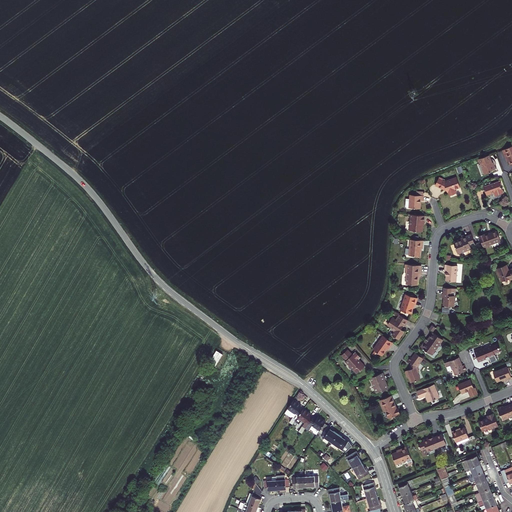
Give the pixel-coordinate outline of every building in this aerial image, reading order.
[(511,145),(503,150),(505,154),(506,154),(508,159),(510,165),(511,164),(511,145)] [(489,155),(478,159),(480,163),(481,163),(485,174),(492,171),(491,170),(495,169),(494,166),(493,162),(491,163),(489,155)] [(448,192),(450,195),(452,195),(456,193),(455,189),(460,187),(456,177),(445,181),(443,180),(443,179),(439,178),(436,185),(439,187),(443,189),(443,188),(447,189),(447,192),(448,192)] [(499,182),(484,187),(487,194),(494,192),(495,195),(499,194),(503,193),(499,182)] [(423,196),(416,195),(410,195),(409,207),(420,208),(421,204),(421,200),(423,200),(423,196)] [(425,215),(411,214),(410,230),(423,231),(423,225),(423,222),(424,222),(424,218),(425,215)] [(482,235),(479,235),(483,247),(500,240),(497,231),(485,235),(484,234),(482,235)] [(461,239),(459,240),(454,242),(458,253),(471,248),(470,245),(475,244),(471,234),(466,236),(461,238),(461,239)] [(423,240),(410,239),(409,255),(420,256),(420,252),(421,248),(423,248),(423,240)] [(421,265),(406,264),(405,270),(407,270),(406,275),(407,275),(407,284),(418,284),(418,276),(421,276),(421,271),(421,265)] [(445,268),(445,271),(447,271),(446,280),(456,281),(457,265),(445,264),(445,268)] [(506,264),(496,268),(499,276),(499,275),(502,282),(509,280),(510,281),(511,279),(511,268),(510,269),(509,270),(508,269),(508,268),(506,264)] [(457,296),(455,295),(455,292),(452,292),(452,288),(444,288),(444,294),(442,294),(442,295),(442,297),(444,297),(445,298),(445,300),(444,300),(443,305),(445,305),(445,307),(443,306),(442,312),(450,313),(450,307),(449,307),(449,306),(454,306),(454,301),(456,302),(457,296)] [(405,294),(400,310),(411,314),(414,305),(415,305),(416,302),(418,298),(405,294)] [(408,321),(399,315),(396,319),(393,317),(388,324),(393,328),(392,329),(395,331),(392,335),(399,339),(401,335),(404,331),(401,329),(404,325),(404,326),(408,321)] [(443,339),(433,332),(426,342),(425,341),(423,344),(421,347),(432,355),(443,339)] [(393,342),(384,335),(374,349),(382,355),(388,347),(389,348),(391,345),(393,342)] [(500,351),(499,348),(500,347),(499,347),(498,344),(492,347),(492,346),(483,349),(482,348),(475,351),(479,361),(482,359),(486,358),(486,357),(489,356),(491,362),(497,360),(495,353),(500,351)] [(217,364),(223,354),(217,350),(211,361),(217,364)] [(366,366),(362,362),(360,362),(359,363),(358,363),(358,360),(359,359),(361,357),(355,352),(352,354),(348,350),(342,355),(347,360),(345,362),(348,364),(349,364),(354,369),(352,370),(356,373),(357,372),(358,373),(360,371),(361,371),(363,369),(366,366)] [(411,369),(410,369),(405,371),(406,374),(408,377),(409,376),(411,382),(420,379),(418,373),(420,372),(417,367),(420,363),(419,363),(421,361),(423,358),(416,353),(412,358),(411,357),(408,361),(411,362),(412,363),(411,369)] [(450,361),(445,363),(447,367),(451,365),(452,369),(453,369),(455,375),(467,370),(466,367),(465,364),(463,365),(459,357),(450,361)] [(511,378),(507,366),(493,372),(497,382),(504,379),(505,380),(508,379),(511,378)] [(376,375),(371,377),(374,385),(373,385),(376,392),(382,390),(383,390),(388,388),(386,384),(385,379),(386,379),(383,373),(376,375)] [(474,388),(471,379),(459,384),(462,393),(468,390),(471,396),(474,395),(478,393),(475,387),(474,388)] [(440,397),(434,384),(417,391),(418,395),(419,398),(426,395),(429,401),(440,397)] [(391,395),(380,400),(384,411),(386,411),(389,418),(400,413),(397,408),(396,408),(393,402),(391,395)] [(297,403),(293,400),(285,413),(296,420),(299,415),(303,408),(300,406),(301,405),(297,403)] [(511,403),(507,406),(507,407),(504,408),(503,406),(500,407),(498,408),(503,420),(508,418),(508,417),(511,415),(511,403)] [(309,423),(313,417),(310,415),(311,414),(307,411),(303,408),(299,415),(296,420),(295,421),(299,423),(302,420),(305,422),(303,426),(306,428),(309,423)] [(499,426),(493,413),(487,415),(488,417),(487,417),(487,418),(485,419),(485,418),(482,419),(479,421),(483,431),(489,429),(499,426)] [(322,419),(318,416),(317,418),(314,416),(313,417),(309,423),(306,428),(309,430),(310,428),(313,430),(314,432),(317,434),(318,432),(325,423),(326,421),(322,419)] [(318,432),(332,442),(338,434),(332,430),(333,429),(330,427),(325,423),(318,432)] [(457,429),(452,431),(456,441),(457,444),(469,439),(468,436),(469,436),(465,427),(461,429),(458,430),(457,429)] [(344,437),(338,434),(332,442),(346,452),(353,445),(349,440),(347,438),(344,437)] [(443,444),(446,443),(442,434),(437,436),(433,438),(433,439),(429,440),(428,438),(427,439),(431,450),(434,449),(444,445),(443,444)] [(431,450),(427,439),(423,440),(423,441),(420,443),(418,444),(421,451),(426,449),(427,452),(431,450)] [(413,463),(407,447),(400,449),(401,451),(396,452),(392,454),(396,463),(406,459),(408,465),(413,463)] [(347,457),(353,468),(362,462),(359,457),(360,456),(358,453),(357,451),(347,457)] [(471,467),(483,463),(482,461),(482,460),(479,461),(477,456),(468,460),(471,467)] [(468,460),(462,462),(465,470),(471,467),(468,460)] [(366,468),(362,462),(353,468),(360,479),(369,473),(368,470),(366,468)] [(471,467),(474,476),(484,472),(481,467),(484,465),(483,464),(483,463),(471,467)] [(448,474),(456,471),(454,465),(446,468),(448,474)] [(448,477),(449,477),(445,466),(438,469),(442,479),(448,477)] [(501,471),(506,483),(509,481),(510,483),(511,481),(511,466),(505,470),(505,469),(501,471)] [(474,476),(477,484),(489,479),(489,477),(488,476),(486,477),(484,472),(474,476)] [(276,477),(277,480),(277,489),(282,489),(286,489),(286,486),(290,486),(289,479),(285,479),(285,475),(276,476),(276,477)] [(318,475),(306,476),(306,486),(313,486),(313,487),(316,487),(319,487),(318,475)] [(306,476),(293,477),(293,488),(297,488),(300,488),(300,487),(306,486),(306,476)] [(277,480),(276,477),(272,477),(272,480),(264,481),(265,488),(268,488),(268,490),(273,490),(277,489),(277,480)] [(442,479),(446,487),(451,485),(448,477),(442,479)] [(489,479),(477,484),(481,492),(490,488),(488,483),(491,482),(490,480),(489,479)] [(375,488),(376,488),(375,485),(374,482),(364,486),(367,498),(377,495),(375,488)] [(408,483),(400,487),(401,491),(403,495),(411,492),(408,483)] [(246,502),(249,503),(258,507),(260,503),(261,498),(259,498),(261,494),(263,491),(257,484),(255,487),(253,493),(250,492),(246,502)] [(446,487),(449,495),(454,493),(451,485),(446,487)] [(339,488),(328,490),(329,496),(330,495),(331,499),(332,502),(342,500),(348,499),(347,494),(341,495),(339,488)] [(492,493),(490,488),(481,492),(476,494),(479,502),(496,495),(495,494),(495,492),(492,493)] [(411,492),(403,495),(405,499),(406,503),(415,499),(419,498),(417,494),(412,495),(411,492)] [(381,504),(380,501),(379,501),(377,495),(367,498),(371,510),(380,507),(382,507),(381,504)] [(496,495),(479,502),(480,506),(485,504),(487,508),(497,504),(494,499),(497,498),(497,496),(496,495)] [(407,511),(419,508),(415,499),(406,503),(404,504),(406,508),(407,511)] [(343,511),(342,500),(332,502),(333,509),(332,509),(332,511),(343,511)] [(246,511),(247,511),(256,511),(257,511),(258,507),(249,503),(246,511)]
